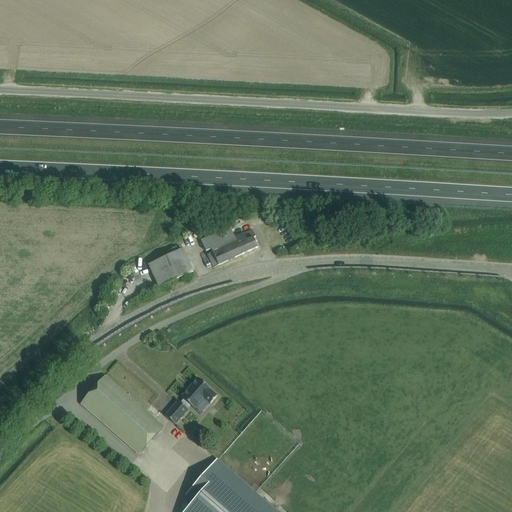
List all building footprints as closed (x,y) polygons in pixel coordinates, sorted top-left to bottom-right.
[(229,228),(201,241),(205,252),(210,250),(212,253),(207,256),(212,268),(257,248),(253,238),(255,238),(251,230),(234,238),(229,228)] [(193,272),(183,249),(148,265),(159,288),(193,272)] [(138,455),(163,427),(105,376),(80,404),(138,455)] [(210,404),(217,396),(210,390),(211,390),(198,378),(181,397),(183,399),(180,403),(178,401),(165,416),(175,425),(188,410),(185,407),(188,404),(194,409),(203,399),(210,404)] [(166,400),(170,397),(166,391),(172,386),(168,381),(158,389),(166,400)] [(274,511),(216,461),(186,495),(194,501),(184,511),(274,511)]
